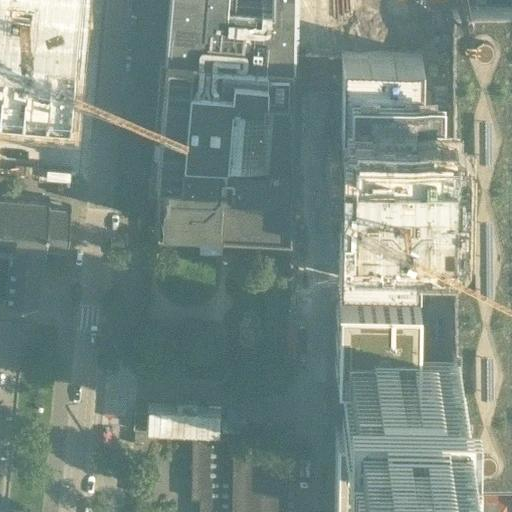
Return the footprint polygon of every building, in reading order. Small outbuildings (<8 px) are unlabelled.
[(0,0),(0,112),(70,119),(80,0),(0,0)] [(168,0),(164,48),(152,181),(156,181),(154,220),(281,226),(288,226),(291,59),(291,0),(168,0)] [(340,0),(339,49),(421,50),(422,6),(450,6),(462,5),(462,0),(340,0)] [(462,5),(450,6),(450,24),(451,104),(450,204),(451,344),(456,344),(457,344),(457,348),(456,426),(456,454),(456,457),(456,460),(453,460),(453,479),(511,478),(511,73),(511,7),(462,5)] [(340,49),(337,276),(417,277),(418,230),(443,230),(443,204),(450,204),(451,104),(445,104),(445,78),(420,77),(420,50),(340,49)] [(62,244),(66,201),(45,199),(45,194),(0,189),(0,255),(4,256),(1,296),(33,298),(38,247),(40,247),(41,242),(62,244)] [(343,374),(342,426),(334,425),(333,465),(334,505),(383,506),(414,505),(414,459),(433,459),(454,460),(456,349),(418,346),(417,298),(335,296),(334,374),(343,374)] [(143,433),(132,432),(131,446),(143,446),(143,433)] [(199,497),(198,511),(282,511),(284,444),(234,443),(234,436),(191,435),(190,497),(199,497)] [(511,511),(511,479),(453,480),(452,511),(511,511)]
